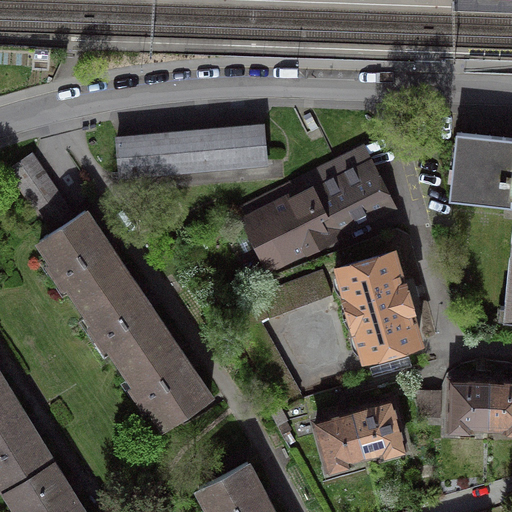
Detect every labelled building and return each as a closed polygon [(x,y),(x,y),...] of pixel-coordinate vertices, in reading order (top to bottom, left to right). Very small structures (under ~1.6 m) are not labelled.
[(511,0),(452,0),(452,10),(511,11),(511,0)] [(118,137),(117,137),(120,172),(126,172),(126,171),(130,170),(259,159),(259,160),(265,160),(262,125),(261,125),(261,129),(119,141),(118,137)] [(511,137),(460,132),(453,199),(511,205),(511,195),(511,137)] [(374,176),(359,147),(243,205),(250,218),(246,220),(270,267),(389,205),(374,176)] [(33,151),(6,169),(50,233),(76,215),(68,203),(33,151)] [(39,240),(81,302),(127,271),(106,240),(85,210),(76,215),(50,233),(39,240)] [(402,281),(393,251),(339,267),(365,354),(418,338),(410,308),(411,308),(407,294),(403,281),(402,281)] [(332,293),(323,268),(223,306),(277,404),(300,391),(261,320),(265,318),(269,316),(269,317),(332,293)] [(81,302),(123,364),(168,333),(148,302),(127,271),(81,302)] [(511,291),(509,319),(503,319),(503,320),(511,320),(511,291)] [(189,364),(168,333),(123,364),(164,426),(210,395),(189,364)] [(0,410),(16,400),(0,373),(0,410)] [(471,378),(450,378),(449,423),(488,424),(490,379),(471,378)] [(511,379),(509,380),(490,379),(488,424),(511,425),(511,379)] [(432,391),(416,390),(423,416),(439,416),(440,391),(432,391)] [(403,442),(391,399),(373,404),(353,409),(365,453),(403,442)] [(35,430),(16,400),(0,410),(0,479),(6,489),(53,460),(35,430)] [(278,404),(268,408),(277,423),(286,419),(282,411),(278,404)] [(365,453),(353,409),(335,414),(315,420),(327,463),(365,453)] [(84,511),(71,489),(53,460),(6,489),(20,511),(84,511)] [(274,511),(265,494),(248,461),(199,487),(211,511),(274,511)]
